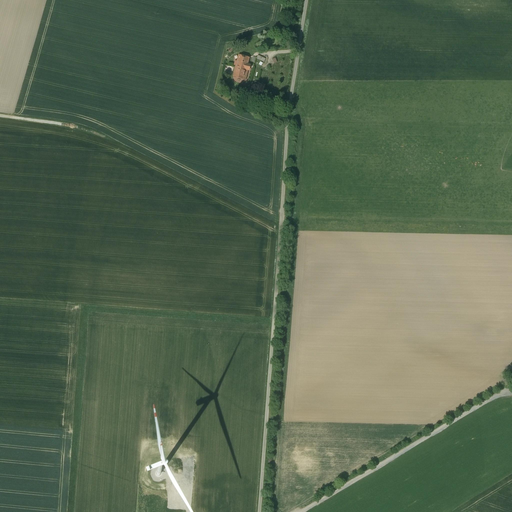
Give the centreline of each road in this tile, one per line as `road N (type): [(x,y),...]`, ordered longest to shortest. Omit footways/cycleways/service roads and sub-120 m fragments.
road 1 (unclassified): [(260,511),(289,121),(307,0)]
road 2 (track): [(511,386),(297,511)]
